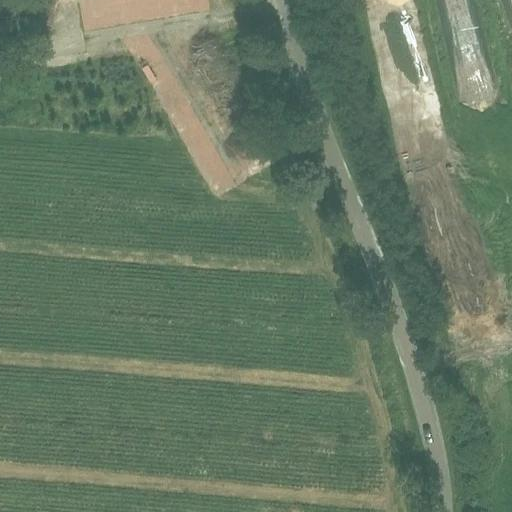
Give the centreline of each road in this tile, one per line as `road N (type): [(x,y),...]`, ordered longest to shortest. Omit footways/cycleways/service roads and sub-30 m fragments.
road 1 (unclassified): [(445,511),(413,367),(332,154),(287,0)]
road 2 (track): [(289,11),(67,53),(46,71),(24,32)]
